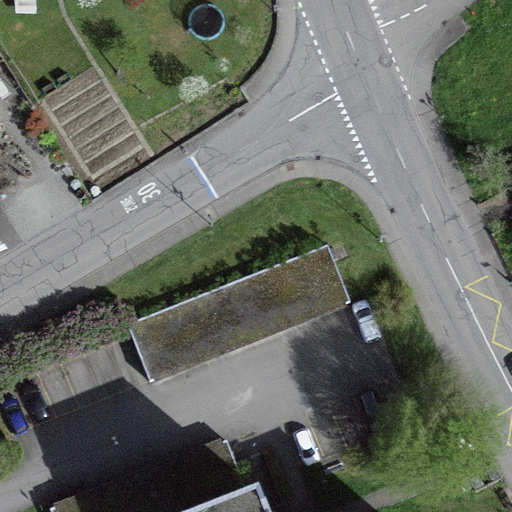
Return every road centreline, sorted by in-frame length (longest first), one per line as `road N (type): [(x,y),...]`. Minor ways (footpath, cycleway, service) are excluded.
road 1 (residential): [(365,74),(0,292)]
road 2 (residential): [(365,74),(511,390)]
